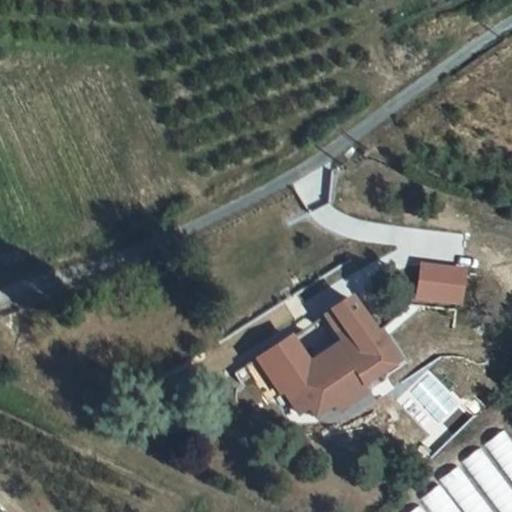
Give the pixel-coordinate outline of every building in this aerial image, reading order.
[(421,260),(417,298),(461,303),(465,265),(421,260)] [(291,407),(298,418),(309,411),(315,420),(334,407),(332,404),(359,386),(361,389),(397,366),(383,345),(378,349),(373,342),(375,341),(345,307),(326,319),(345,337),(334,347),(339,354),(314,374),(291,343),(259,362),(281,393),(290,405),(291,407)] [(359,386),(332,404),(334,407),(339,415),(366,397),(361,389),(359,386)] [(511,440),(505,431),(485,446),(511,482),(511,440)] [(511,511),(511,491),(480,449),(461,463),(498,511),(511,511)] [(495,511),(459,464),(439,479),(463,511),(495,511)] [(459,511),(439,486),(421,500),(429,511),(459,511)]
